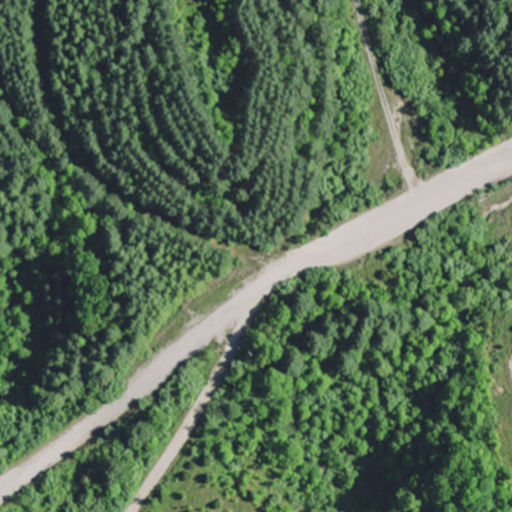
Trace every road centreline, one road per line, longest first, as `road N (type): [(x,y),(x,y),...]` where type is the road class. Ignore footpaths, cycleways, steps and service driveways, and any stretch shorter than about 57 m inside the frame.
road 1 (track): [(282,276),(89,169),(54,115),(36,0)]
road 2 (track): [(282,276),(262,293),(219,375),(127,511)]
road 3 (track): [(405,200),(352,0)]
